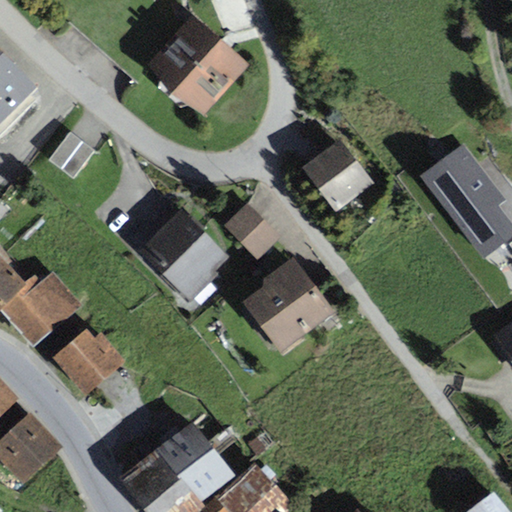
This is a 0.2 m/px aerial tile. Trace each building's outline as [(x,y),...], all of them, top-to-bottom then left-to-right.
[(251,65),(195,15),(190,22),(148,68),(160,78),(158,86),(181,107),(191,104),(205,116),(251,65)] [(0,122),(36,86),(0,50),(0,122)] [(95,151),(70,130),(47,159),(72,179),(95,151)] [(464,139),(417,176),(482,260),(511,236),(511,221),(497,202),(507,195),(464,139)] [(371,183),(340,141),(303,168),(335,210),(371,183)] [(279,232),(247,204),(226,227),(258,256),(279,232)] [(226,254),(181,210),(140,251),(190,299),(216,273),(213,268),(226,254)] [(0,255),(0,304),(25,280),(0,255)] [(333,313),(293,257),(264,278),(264,287),(245,301),(281,350),(333,313)] [(82,304),(53,270),(4,311),(33,345),(82,304)] [(511,323),(494,336),(511,361),(511,323)] [(86,329),(53,357),(85,394),(124,360),(100,333),(94,338),(86,329)] [(0,416),(19,399),(0,378),(0,416)] [(62,448),(31,413),(0,440),(0,459),(22,484),(62,448)] [(192,423),(119,479),(146,511),(197,511),(205,505),(201,502),(235,475),(192,423)] [(262,431),(249,443),(259,455),(273,444),(262,431)] [(254,463),(216,497),(229,511),(286,511),(294,505),(254,463)] [(510,511),(494,492),(468,511),(510,511)] [(199,511),(229,511),(216,497),(199,511)]
